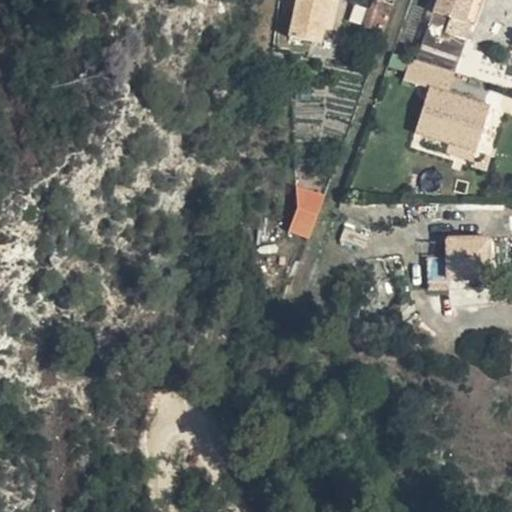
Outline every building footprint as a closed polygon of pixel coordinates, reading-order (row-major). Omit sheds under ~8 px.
[(330,0),(299,0),(293,38),(324,43),(326,26),(330,0)] [(333,27),(337,0),(330,0),(326,26),(333,27)] [(468,38),(461,35),(472,0),(436,0),(428,25),(441,29),(439,35),(444,36),(441,45),(424,39),(413,72),(452,86),(463,53),(468,38)] [(485,1),(481,0),(472,0),(461,35),(468,38),(472,39),(485,1)] [(359,35),(379,41),(389,13),(371,7),(367,18),(364,17),(359,35)] [(452,87),(407,71),(400,92),(444,107),(452,87)] [(297,189),(298,212),(317,222),(325,200),(297,189)] [(309,243),(317,222),(298,212),(290,236),(309,243)] [(495,238),(452,238),(452,279),(495,279),(495,238)]
